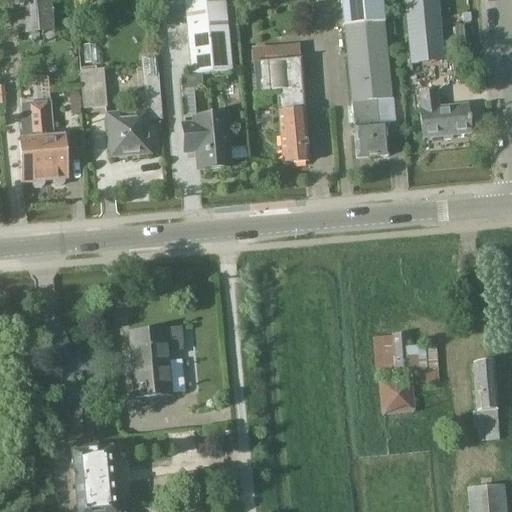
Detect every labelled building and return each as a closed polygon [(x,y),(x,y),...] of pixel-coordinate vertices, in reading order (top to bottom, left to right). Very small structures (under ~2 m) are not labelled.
[(53,33),(50,0),(17,0),(19,11),(24,11),(26,35),(53,33)] [(183,0),(191,76),(232,73),(229,47),(238,46),(236,28),(232,0),(183,0)] [(380,0),(341,0),(356,160),(388,157),(385,124),(378,125),(376,102),(391,100),(384,23),(382,24),(380,0)] [(438,0),(405,0),(409,40),(411,40),(414,64),(429,62),(445,61),(442,36),(438,0)] [(463,28),(454,28),(455,38),(456,52),(465,51),(463,28)] [(308,163),(300,60),(298,47),(249,51),(253,98),(275,96),(282,165),(308,163)] [(154,57),(141,58),(143,80),(156,79),(154,57)] [(83,109),(105,107),(102,71),(80,73),(83,109)] [(441,109),(440,95),(422,97),(424,113),(422,113),(425,141),(471,136),(468,107),(441,109)] [(146,111),(106,115),(110,158),(117,158),(120,160),(126,159),(127,157),(150,155),(147,120),(160,119),(158,100),(145,101),(146,111)] [(50,105),(39,106),(45,182),(48,182),(50,182),(51,184),(54,187),(61,186),(64,183),(64,180),(67,180),(64,150),(63,138),(53,139),(51,113),(50,105)] [(20,132),(19,132),(20,142),(19,142),(23,184),(32,183),(32,186),(35,189),(43,188),(45,185),(45,182),(39,106),(20,107),(20,108),(21,121),(21,123),(22,132),(21,132),(20,132)] [(230,168),(225,116),(192,119),(193,125),(181,126),(184,154),(195,153),(197,171),(230,168)] [(81,132),(68,133),(70,153),(83,151),(81,132)] [(232,161),(248,160),(246,148),(231,149),(232,161)] [(138,397),(173,394),(169,350),(182,348),(180,329),(134,334),(137,362),(135,362),(138,397)] [(410,344),(409,337),(373,339),(377,379),(412,376),(418,376),(418,383),(438,382),(436,343),(410,344)] [(479,441),(498,440),(492,363),(474,364),(479,441)] [(115,511),(110,449),(71,452),(76,511),(115,511)] [(469,511),(504,511),(503,487),(468,490),(469,511)]
